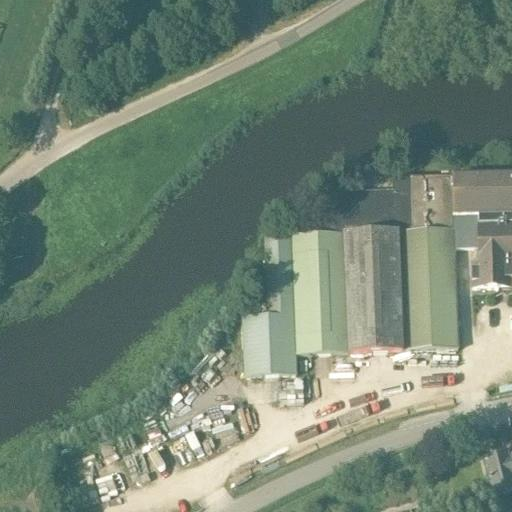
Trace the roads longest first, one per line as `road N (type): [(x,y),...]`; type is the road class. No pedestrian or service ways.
road 1 (unclassified): [(0,190),(42,157),(252,58),(353,0)]
road 2 (tertiary): [(237,511),(346,456),(511,411)]
road 3 (track): [(42,157),(49,109),(87,0)]
